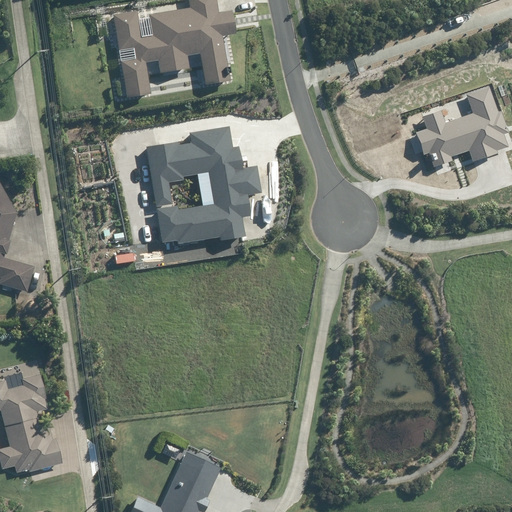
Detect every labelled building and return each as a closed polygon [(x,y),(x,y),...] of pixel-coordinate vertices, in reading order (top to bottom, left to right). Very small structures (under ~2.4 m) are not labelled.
[(132,13),(112,16),(125,96),(146,93),(141,62),(197,53),(202,83),(225,79),(218,35),(222,34),(216,0),(184,0),(186,13),(149,19),(152,37),(136,39),(132,13)] [(0,184),(0,277),(1,278),(0,280),(0,284),(27,292),(34,268),(3,258),(4,254),(6,255),(10,241),(8,240),(16,214),(0,184)] [(39,374),(21,379),(23,386),(8,390),(5,380),(0,381),(0,410),(4,426),(37,418),(36,412),(47,409),(39,374)] [(4,426),(10,447),(0,449),(0,462),(2,470),(15,466),(16,473),(28,470),(29,472),(62,464),(56,439),(52,439),(48,426),(40,428),(37,418),(4,426)] [(218,468),(184,452),(158,507),(135,497),(127,511),(197,511),(200,511),(207,500),(203,499),(218,468)]
